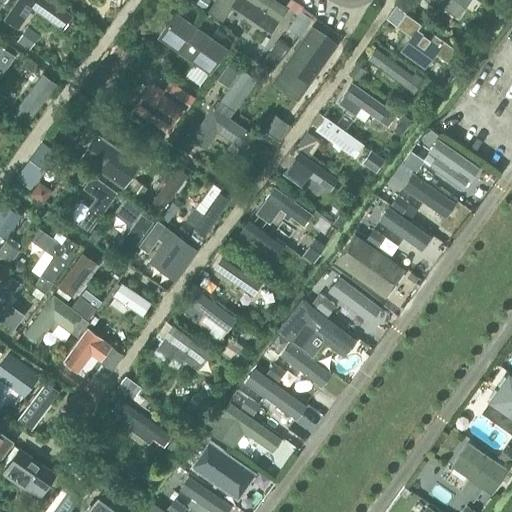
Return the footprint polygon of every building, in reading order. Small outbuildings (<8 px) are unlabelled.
[(52,0),(18,0),(5,19),(19,29),(34,8),(65,30),(75,15),(52,0)] [(290,1),(288,0),(213,0),(210,6),(223,15),(233,0),(248,0),(278,19),(290,1)] [(433,0),(458,17),(470,0),(433,0)] [(302,9),(290,27),(302,35),(314,17),(302,9)] [(177,11),(158,37),(211,74),(228,48),(177,11)] [(406,12),(397,25),(411,36),(401,51),(426,68),(437,54),(451,64),(460,52),(435,33),(431,38),(419,29),(422,24),(406,12)] [(298,95),(337,35),(314,20),(275,79),(298,95)] [(221,23),(217,30),(225,36),(229,29),(221,23)] [(19,40),(31,49),(41,34),(29,26),(19,40)] [(257,70),(267,77),(290,40),(280,34),(257,70)] [(423,75),(377,41),(368,53),(414,87),(423,75)] [(0,42),(0,75),(16,53),(0,42)] [(119,46),(98,73),(113,84),(133,56),(119,46)] [(359,62),(351,73),(360,80),(368,68),(359,62)] [(244,67),(219,105),(233,114),(259,77),(244,67)] [(60,81),(46,72),(16,113),(29,123),(60,81)] [(397,112),(352,81),(343,94),(345,95),(339,102),(357,115),(362,107),(389,125),(397,112)] [(154,84),(137,109),(168,130),(185,105),(154,84)] [(187,89),(181,99),(191,107),(198,97),(187,89)] [(255,129),(214,103),(193,134),(206,142),(217,126),(245,144),(255,129)] [(275,111),(264,126),(281,138),(292,123),(275,111)] [(406,114),(395,129),(403,135),(414,119),(406,114)] [(364,141),(329,115),(320,126),(356,152),(364,141)] [(99,130),(81,156),(125,187),(142,161),(99,130)] [(309,131),(299,145),(313,155),(323,141),(309,131)] [(140,135),(130,150),(144,159),(155,144),(140,135)] [(432,153),(426,161),(462,189),(469,179),(473,182),(483,167),(439,136),(429,151),(432,153)] [(69,160),(44,141),(19,176),(30,185),(46,164),(59,174),(69,160)] [(300,147),(286,166),(304,180),(310,171),(330,186),(338,176),(300,147)] [(376,171),(385,158),(371,148),(362,161),(376,171)] [(424,158),(414,151),(406,162),(417,169),(424,159),(424,158)] [(70,160),(64,167),(73,174),(79,167),(70,160)] [(166,204),(189,169),(179,162),(156,198),(166,204)] [(81,170),(75,178),(83,183),(89,175),(81,170)] [(82,199),(72,212),(92,227),(119,189),(95,171),(85,185),(96,193),(88,204),(82,199)] [(404,187),(447,217),(458,201),(415,171),(404,187)] [(314,210),(277,182),(258,207),(271,217),(282,202),(307,220),(314,210)] [(195,207),(186,219),(206,233),(230,199),(219,191),(222,188),(214,183),(196,208),(195,207)] [(399,194),(392,204),(404,213),(411,203),(399,194)] [(144,211),(126,198),(117,209),(131,219),(124,230),(128,233),(117,247),(128,255),(153,220),(143,213),(144,211)] [(0,234),(19,207),(7,199),(0,208),(0,234)] [(391,205),(380,219),(423,250),(434,237),(391,205)] [(168,209),(162,217),(168,222),(175,213),(168,209)] [(343,212),(335,222),(341,226),(348,216),(343,212)] [(251,218),(241,232),(277,258),(286,245),(251,218)] [(68,231),(64,236),(47,223),(37,237),(56,250),(43,268),(56,277),(81,241),(68,231)] [(166,224),(158,235),(174,247),(158,267),(176,281),(199,249),(166,224)] [(95,228),(88,238),(96,244),(103,233),(95,228)] [(375,228),(367,238),(379,247),(387,236),(375,228)] [(356,232),(335,260),(388,298),(409,270),(356,232)] [(317,238),(304,256),(314,263),(327,245),(317,238)] [(7,239),(0,248),(0,257),(9,264),(20,249),(7,239)] [(83,251),(58,284),(72,295),(97,262),(83,251)] [(224,255),(215,267),(256,294),(264,282),(224,255)] [(140,256),(133,265),(144,273),(151,264),(140,256)] [(15,259),(13,263),(13,268),(18,271),(23,270),(26,266),(24,261),(20,258),(15,259)] [(0,260),(0,277),(8,267),(0,260)] [(11,298),(25,279),(13,271),(0,289),(0,314),(16,326),(28,310),(11,298)] [(413,271),(409,276),(418,282),(422,276),(413,271)] [(342,274),(331,289),(372,321),(384,306),(342,274)] [(40,276),(35,284),(47,292),(52,284),(40,276)] [(113,295),(142,315),(151,302),(122,282),(113,295)] [(237,318),(199,289),(189,302),(191,303),(186,309),(201,319),(205,314),(228,331),(237,318)] [(321,292),(314,302),(318,305),(318,306),(329,315),(337,305),(321,292)] [(54,293),(24,333),(38,343),(51,326),(54,329),(58,323),(71,332),(84,315),(54,293)] [(81,294),(73,305),(89,318),(98,307),(81,294)] [(315,357),(326,341),(333,345),(334,343),(349,353),(359,339),(306,299),(281,332),(315,357)] [(175,325),(155,352),(168,361),(172,355),(183,363),(185,358),(201,370),(205,363),(213,352),(175,325)] [(88,326),(64,361),(79,371),(92,355),(113,370),(125,354),(88,326)] [(230,341),(222,352),(235,362),(243,350),(230,341)] [(282,354),(323,387),(333,374),(292,341),(282,354)] [(9,350),(0,363),(0,378),(25,396),(41,373),(9,350)] [(287,371),(275,362),(268,372),(280,381),(287,371)] [(257,366),(246,381),(298,420),(309,405),(257,366)] [(511,374),(509,372),(488,402),(511,418),(511,374)] [(128,375),(119,387),(134,398),(143,386),(128,375)] [(48,381),(19,420),(32,429),(61,390),(48,381)] [(198,391),(190,402),(203,411),(218,390),(207,383),(201,393),(198,391)] [(239,389),(233,397),(235,399),(234,401),(242,407),(254,415),(261,404),(239,389)] [(76,393),(64,409),(78,418),(90,402),(76,393)] [(116,404),(135,417),(132,423),(153,438),(157,433),(168,441),(176,430),(124,394),(116,404)] [(211,431),(235,448),(246,432),(275,452),(285,438),(232,401),(211,431)] [(8,405),(3,412),(14,419),(18,412),(8,405)] [(0,433),(0,458),(1,459),(15,440),(2,431),(0,433)] [(178,432),(175,437),(182,441),(185,436),(178,432)] [(205,432),(200,438),(207,444),(212,437),(205,432)] [(174,439),(168,447),(175,453),(182,444),(174,439)] [(211,440),(193,466),(240,500),(259,474),(211,440)] [(511,469),(470,440),(452,468),(493,496),(511,469)] [(511,447),(507,444),(498,455),(511,464),(511,447)] [(20,446),(2,473),(39,499),(48,486),(57,474),(57,473),(20,446)] [(138,479),(146,469),(138,463),(131,474),(138,479)] [(228,511),(233,505),(191,475),(182,488),(215,511),(228,511)] [(70,488),(53,511),(71,511),(82,497),(70,488)] [(126,511),(98,493),(84,511),(126,511)] [(176,498),(167,509),(171,511),(183,511),(188,507),(176,498)] [(148,511),(169,511),(156,502),(148,511)]
